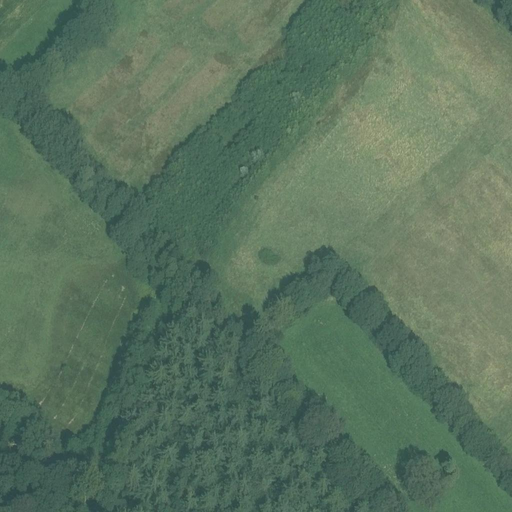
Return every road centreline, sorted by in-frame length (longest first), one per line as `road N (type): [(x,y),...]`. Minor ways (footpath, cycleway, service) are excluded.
road 1 (track): [(237,341),(395,511)]
road 2 (unclassified): [(127,511),(0,423)]
